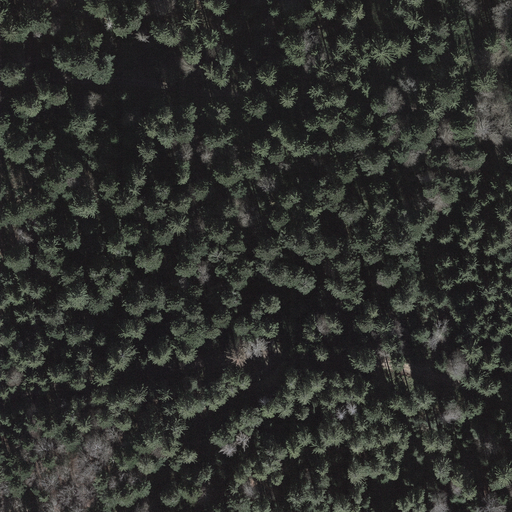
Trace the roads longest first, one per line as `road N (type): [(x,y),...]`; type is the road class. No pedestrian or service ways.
road 1 (track): [(511,401),(470,384),(302,355),(116,374),(0,400)]
road 2 (track): [(122,511),(210,406),(277,356)]
